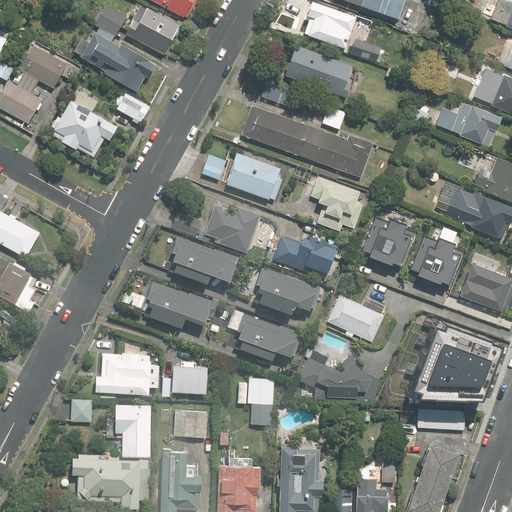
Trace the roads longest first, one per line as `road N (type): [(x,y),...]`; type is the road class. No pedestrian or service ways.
road 1 (tertiary): [(121,225),(240,0)]
road 2 (tertiary): [(0,447),(121,225)]
road 3 (residential): [(0,156),(121,225)]
